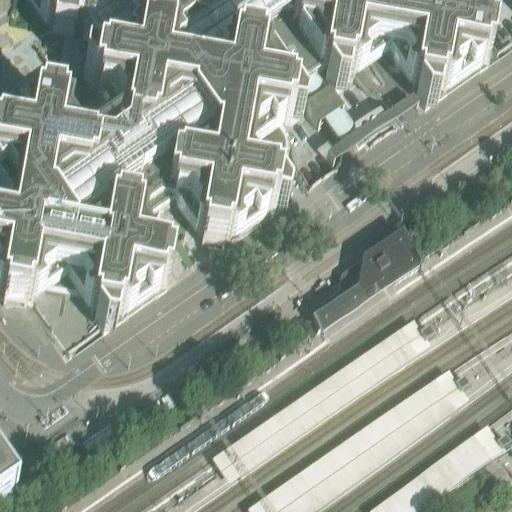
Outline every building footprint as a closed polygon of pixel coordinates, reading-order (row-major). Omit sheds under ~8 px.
[(436,107),(511,53),(511,0),(24,0),(44,28),(45,28),(52,30),(50,37),(73,42),(74,33),(82,35),(81,42),(96,64),(104,65),(102,74),(94,72),(83,71),(81,81),(90,95),(98,96),(97,104),(106,117),(75,138),(66,125),(58,124),(60,116),(58,116),(50,105),(39,112),(37,112),(36,120),(27,118),(0,137),(0,193),(11,210),(0,217),(0,304),(3,305),(2,310),(14,312),(24,314),(25,309),(32,310),(51,337),(50,338),(49,340),(49,343),(50,345),(54,343),(68,363),(102,339),(113,341),(115,331),(273,221),(283,222),(285,212),(335,177),(335,176),(338,171),(340,166),(340,161),(340,157),(335,145),(328,133),(324,127),(322,128),(297,93),(298,92),(300,94),(303,94),(305,92),(306,90),(305,87),(313,82),(365,156),(424,115),(434,117),(436,107)] [(408,332),(385,298),(393,292),(392,291),(418,273),(419,268),(409,253),(400,240),(361,267),(359,279),(338,293),(337,299),(322,310),(329,319),(313,330),(318,338),(321,342),(371,307),(394,341),(412,366),(429,392),(450,421),(468,447),(485,471),(487,470),(487,471),(500,463),(482,437),(463,411),(443,382),(425,356),(408,332)] [(412,320),(209,460),(219,473),(221,476),(237,498),(440,360),(412,320)] [(451,375),(252,511),(336,511),(476,412),(451,375)] [(493,436),(389,511),(441,511),(511,462),(499,445),(493,436)] [(73,450),(73,449),(66,440),(52,450),(59,460),(73,450)] [(0,508),(15,498),(0,476),(0,508)]
